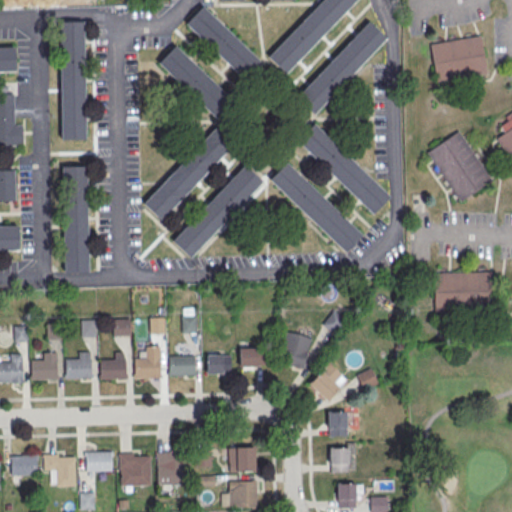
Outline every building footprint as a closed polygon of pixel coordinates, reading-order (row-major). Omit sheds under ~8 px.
[(267,56),(321,0),(355,0),(284,72),(267,56)] [(200,4),(264,64),(246,82),(183,23),(200,4)] [(58,21),(84,21),(85,138),(60,139),(58,21)] [(295,96),(368,21),(385,38),(312,113),(295,96)] [(429,43),(479,34),(486,73),(435,81),(429,43)] [(174,44),(237,103),(220,122),(157,62),(174,44)] [(0,46),(14,46),(15,71),(0,71),(0,46)] [(0,94),(13,94),(14,125),(22,125),(22,146),(0,146),(0,94)] [(511,163),(495,138),(504,132),(499,125),(511,115),(511,163)] [(313,124),(388,195),(370,213),(296,142),(313,124)] [(142,202),(215,128),(232,144),(159,219),(142,202)] [(426,151),(458,130),(491,179),(460,201),(426,151)] [(285,162),(359,233),(342,251),(268,180),(285,162)] [(171,239),(244,164),(262,181),(188,256),(171,239)] [(61,166),(86,165),(89,271),(64,272),(61,166)] [(0,170),(14,170),(15,200),(0,200),(0,170)] [(0,225),(17,225),(17,250),(0,250),(0,225)] [(433,273),(493,272),(494,310),(434,311),(433,273)] [(334,333),(345,318),(332,309),(322,324),(334,333)] [(180,315),(197,314),(197,332),(180,332),(180,315)] [(147,317),(164,316),(165,334),(148,334),(147,317)] [(112,318),(129,317),(129,334),(113,335),(112,318)] [(79,319),(96,319),(96,336),(79,337),(79,319)] [(45,321),(62,321),(62,338),(45,339),(45,321)] [(12,325),(27,325),(27,340),(13,340),(12,325)] [(278,362),(302,368),(310,336),(286,330),(278,362)] [(238,347),(264,347),(265,366),(239,367),(238,347)] [(159,349),(159,376),(132,377),(132,358),(145,357),(145,350),(159,349)] [(90,350),(90,377),(63,377),(63,359),(76,358),(76,350),(90,350)] [(125,350),(126,377),(99,378),(98,359),(111,359),(111,351),(125,350)] [(56,351),(57,378),(30,378),(29,360),(42,359),(42,351),(56,351)] [(23,353),(23,380),(0,380),(0,361),(9,361),(9,353),(23,353)] [(205,354),(231,353),(232,373),(206,373),(205,354)] [(168,356),(194,355),(194,374),(168,375),(168,356)] [(325,400),(345,379),(328,362),(307,383),(325,400)] [(376,382),(370,368),(356,374),(363,388),(376,382)] [(326,411),(345,410),(346,436),(327,437),(326,411)] [(227,470),(254,470),(254,447),(227,447),(227,470)] [(328,447),(346,447),(347,472),(329,473),(328,447)] [(209,466),(209,450),(194,450),(194,466),(209,466)] [(85,452),(110,451),(111,470),(85,471),(85,452)] [(182,451),(156,451),(156,484),(182,484),(182,451)] [(117,453),(118,469),(130,469),(131,486),(150,485),(149,455),(133,456),(133,452),(117,453)] [(42,454),(43,470),(55,470),(55,487),(75,486),(74,456),(58,457),(57,453),(42,454)] [(10,456),(36,455),(37,474),(11,475),(10,456)] [(213,476),(196,476),(196,485),(213,485),(213,476)] [(255,507),(255,480),(227,480),(227,491),(221,491),(221,507),(255,507)] [(335,483),(353,483),(354,508),(336,509),(335,483)] [(77,492),(93,491),(94,509),(77,509),(77,492)] [(369,511),(369,497),(386,496),(386,511),(369,511)]
